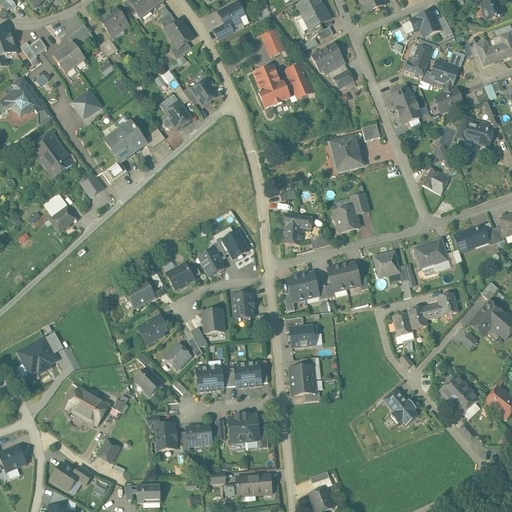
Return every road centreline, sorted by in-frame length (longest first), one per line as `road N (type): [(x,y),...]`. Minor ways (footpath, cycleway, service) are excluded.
road 1 (residential): [(0,313),(235,100)]
road 2 (residential): [(354,36),(429,224)]
road 3 (residential): [(235,100),(262,194),(269,266)]
road 4 (residential): [(269,266),(429,224)]
road 5 (residential): [(269,266),(282,400)]
road 6 (residential): [(491,473),(409,381)]
